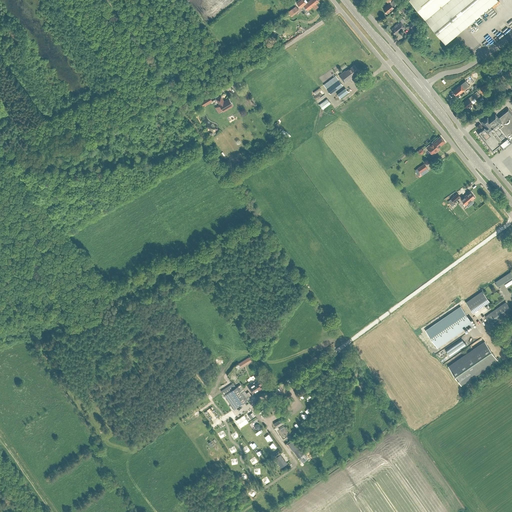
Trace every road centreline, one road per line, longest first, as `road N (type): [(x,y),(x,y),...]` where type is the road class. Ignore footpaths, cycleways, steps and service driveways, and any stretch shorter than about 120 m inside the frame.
road 1 (unclassified): [(511,217),(386,65)]
road 2 (secondary): [(511,202),(419,90)]
road 3 (unclassified): [(511,189),(426,84)]
road 4 (unknown): [(214,423),(252,401),(264,422),(286,412),(292,380)]
